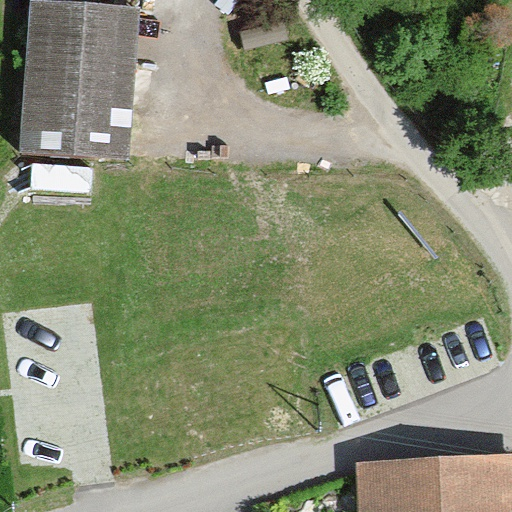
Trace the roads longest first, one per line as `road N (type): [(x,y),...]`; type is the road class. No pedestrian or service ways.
road 1 (residential): [(162,511),(511,409)]
road 2 (track): [(194,0),(187,137),(410,142)]
road 3 (unclassified): [(314,0),(410,142),(511,257)]
road 4 (track): [(301,467),(278,390),(129,424),(116,511)]
